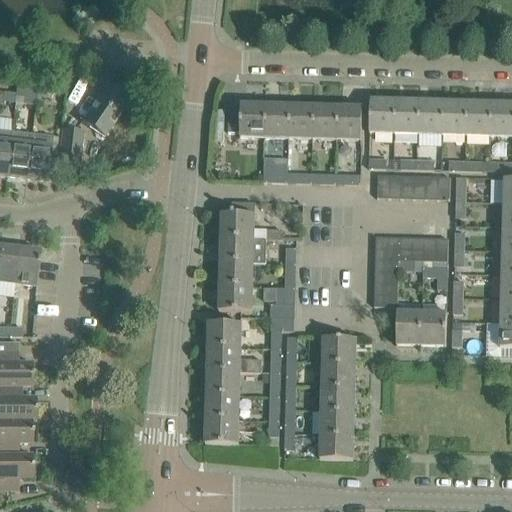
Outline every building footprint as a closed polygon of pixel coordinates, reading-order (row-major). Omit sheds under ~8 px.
[(108,85),(81,123),(104,139),(131,101),(108,85)] [(16,95),(15,104),(36,106),(37,97),(38,89),(17,87),(16,95)] [(16,95),(3,93),(2,102),(15,104),(16,95)] [(370,103),(370,136),(394,136),(395,103),(370,103)] [(418,137),(419,104),(395,103),(394,136),(418,137)] [(442,138),(443,105),(419,104),(418,137),(442,138)] [(466,138),(467,105),(443,105),(442,138),(466,138)] [(490,139),(491,106),(467,105),(466,138),(490,139)] [(511,106),(491,106),(490,139),(511,139),(511,106)] [(229,113),(228,136),(240,136),(240,140),(260,141),(264,141),(265,108),(241,107),(241,113),(229,113)] [(289,141),(289,108),(265,108),(264,141),(289,141)] [(313,142),(314,109),(289,108),(289,141),(313,142)] [(313,142),(337,143),(338,110),(314,109),(313,142)] [(361,143),(362,110),(338,110),(337,143),(361,143)] [(222,143),(224,112),(217,112),(214,142),(222,143)] [(63,131),(59,164),(77,166),(81,133),(63,131)] [(0,177),(6,178),(10,143),(12,134),(0,132),(0,177)] [(10,143),(6,178),(27,181),(31,145),(32,136),(12,134),(10,143)] [(31,145),(27,181),(47,183),(50,163),(51,148),(52,138),(32,136),(31,145)] [(386,172),(387,161),(369,161),(369,172),(386,172)] [(417,173),(417,162),(401,162),(401,172),(417,173)] [(434,173),(434,163),(417,162),(417,173),(434,173)] [(465,174),(466,164),(449,164),(449,174),(465,174)] [(489,175),(490,165),(466,164),(465,174),(489,175)] [(511,175),(511,165),(490,165),(489,175),(511,175)] [(287,186),(288,175),(264,175),(264,185),(287,186)] [(312,187),(312,176),(288,175),(287,186),(312,187)] [(336,187),(336,177),(312,176),(312,187),(336,187)] [(336,177),(336,187),(361,188),(361,177),(336,177)] [(378,177),(378,181),(377,201),(389,202),(390,178),(378,177)] [(390,178),(389,202),(401,202),(402,178),(390,178)] [(414,178),(402,178),(401,202),(413,202),(414,178)] [(414,178),(413,202),(425,203),(426,179),(414,178)] [(438,179),(426,179),(425,203),(438,203),(438,179)] [(450,180),(438,179),(438,203),(450,203),(450,180)] [(456,204),(466,204),(467,180),(456,180),(456,204)] [(466,204),(456,204),(455,221),(466,221),(466,204)] [(282,232),(254,231),(255,218),(253,217),(254,206),(232,205),(231,217),(221,217),(221,241),(267,242),(282,243),(282,232)] [(511,229),(511,205),(504,205),(503,230),(511,229)] [(511,254),(511,229),(503,230),(503,254),(511,254)] [(455,235),(455,253),(465,253),(465,236),(456,236),(455,235)] [(376,240),(375,252),(399,252),(399,241),(376,240)] [(266,266),(267,242),(221,241),(220,265),(253,266),(266,266)] [(399,252),(399,263),(411,264),(411,241),(399,241),(399,252)] [(411,241),(411,264),(423,264),(423,241),(411,241)] [(423,241),(423,264),(435,264),(436,241),(423,241)] [(448,242),(436,241),(435,264),(448,264),(448,242)] [(0,283),(16,286),(20,251),(0,248),(0,283)] [(286,250),(286,267),(296,267),(297,250),(286,250)] [(36,288),(40,253),(20,251),(16,286),(36,288)] [(399,252),(375,252),(375,263),(399,264),(399,263),(399,252)] [(465,253),(455,253),(454,269),(465,269),(465,253)] [(511,278),(511,254),(503,254),(502,278),(511,278)] [(399,264),(375,263),(375,275),(399,276),(399,274),(399,264)] [(423,264),(411,264),(399,263),(399,264),(399,274),(423,274),(423,264)] [(435,264),(423,264),(423,274),(423,280),(438,281),(437,293),(448,293),(448,270),(448,264),(435,264)] [(253,266),(220,265),(220,290),(253,290),(253,266)] [(286,267),(285,290),(276,290),(276,291),(295,292),(296,267),(286,267)] [(375,275),(375,287),(398,287),(399,276),(375,275)] [(511,302),(511,278),(502,278),(501,302),(511,302)] [(453,301),(464,301),(464,283),(454,283),(453,301)] [(375,287),(374,298),(398,299),(398,287),(375,287)] [(253,290),(220,290),(219,314),(252,315),(253,290)] [(272,321),(295,321),(295,292),(276,291),(276,306),(271,306),(270,321),(272,321)] [(398,299),(374,298),(374,310),(398,311),(398,299)] [(453,317),(463,317),(464,301),(453,301),(453,317)] [(511,326),(511,302),(501,302),(500,326),(511,326)] [(397,314),(397,348),(421,348),(422,315),(397,314)] [(446,349),(447,315),(422,315),(421,348),(446,349)] [(271,351),(282,352),(282,334),(294,334),(295,321),(272,321),(271,351)] [(462,349),(463,333),(475,333),(475,325),(453,324),(452,349),(462,349)] [(242,326),(209,326),(208,350),(241,351),(242,326)] [(511,350),(511,326),(500,326),(500,351),(511,350)] [(0,338),(10,339),(10,330),(0,329),(0,338)] [(10,330),(10,339),(22,339),(22,330),(10,330)] [(287,364),(297,365),(298,340),(287,339),(287,364)] [(356,366),(356,342),(323,341),(322,365),(356,366)] [(0,387),(32,388),(32,365),(19,365),(18,344),(0,344),(0,387)] [(241,351),(208,350),(207,374),(240,375),(262,375),(262,362),(241,361),(241,351)] [(282,352),(271,351),(271,376),(281,376),(282,352)] [(297,365),(287,364),(286,388),(296,389),(297,365)] [(315,365),(315,375),(322,375),(322,389),(355,390),(356,366),(322,365),(315,365)] [(207,374),(207,398),(240,399),(240,375),(207,374)] [(270,400),(280,400),(281,376),(271,376),(270,400)] [(0,387),(0,422),(36,423),(36,400),(15,400),(15,389),(32,389),(32,388),(0,387)] [(296,413),(296,389),(286,388),(285,412),(296,413)] [(322,389),(321,413),(354,414),(355,390),(322,389)] [(207,398),(206,422),(239,423),(240,399),(207,398)] [(270,400),(270,424),(280,424),(280,400),(270,400)] [(295,437),(296,413),(285,412),(285,436),(295,437)] [(354,438),(354,414),(321,413),(321,437),(354,438)] [(36,423),(0,422),(0,457),(32,457),(11,457),(11,446),(32,446),(32,423),(36,423)] [(238,448),(239,423),(206,422),(205,447),(238,448)] [(270,424),(269,440),(279,440),(280,424),(270,424)] [(284,453),(294,453),(295,437),(285,436),(284,453)] [(353,463),(353,462),(354,438),(321,437),(320,462),(353,463)] [(32,480),(32,457),(0,457),(0,493),(11,493),(11,481),(32,480)]
